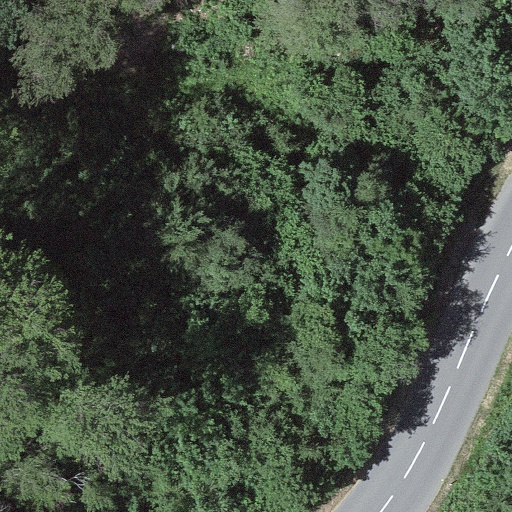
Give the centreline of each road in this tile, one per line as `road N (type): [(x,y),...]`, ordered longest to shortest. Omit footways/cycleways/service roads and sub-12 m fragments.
road 1 (secondary): [(511,249),(416,460),(379,511)]
road 2 (track): [(510,0),(418,50),(277,81),(252,100)]
